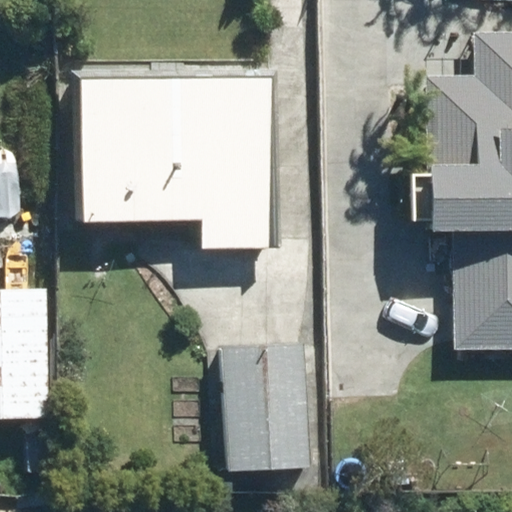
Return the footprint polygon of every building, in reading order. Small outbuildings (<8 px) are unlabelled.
[(407,242),(443,242),(444,357),(511,356),(511,37),(462,38),(463,82),(415,82),(415,86),(416,174),(407,174),(407,224),(407,242)] [(263,76),(61,76),(62,225),(75,225),(189,224),(189,255),(263,255),(263,76)] [(0,297),(0,424),(33,425),(34,298),(0,297)] [(304,470),(300,347),(214,350),(218,473),(304,470)] [(24,437),(24,476),(50,476),(50,437),(24,437)]
